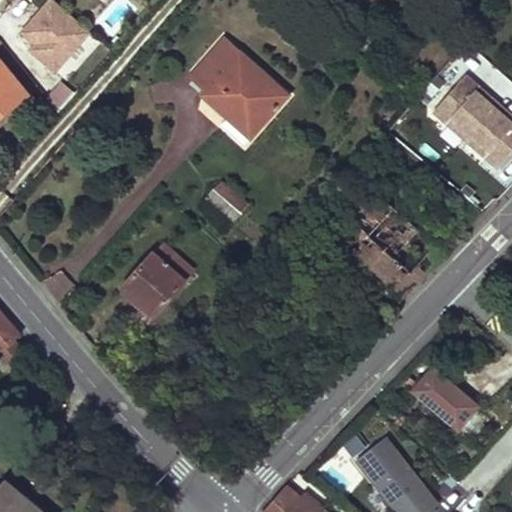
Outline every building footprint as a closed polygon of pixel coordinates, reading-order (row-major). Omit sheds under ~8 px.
[(55,71),(92,32),(58,0),(45,0),(14,33),(55,71)] [(287,41),(298,29),(275,8),(264,20),(287,41)] [(194,75),(209,89),(204,95),(230,117),(252,137),(289,95),(225,39),(194,75)] [(0,117),(29,94),(0,59),(0,117)] [(511,121),(496,107),(478,90),(481,87),(467,75),(435,111),(449,123),(455,116),(473,133),(492,149),(486,156),(500,168),(511,154),(511,121)] [(496,107),(511,121),(511,114),(481,87),(478,90),(496,107)] [(449,123),(486,156),(492,149),(473,133),(455,116),(449,123)] [(230,117),(223,125),(245,145),(252,137),(230,117)] [(221,182),(214,190),(242,214),(249,206),(221,182)] [(242,214),(214,190),(207,198),(234,222),(242,214)] [(332,244),(401,303),(446,252),(378,193),(332,244)] [(163,243),(154,253),(186,281),(194,271),(163,243)] [(186,281),(154,253),(124,287),(136,299),(132,303),(146,315),(150,311),(155,316),(186,281)] [(0,356),(6,364),(21,351),(13,341),(20,336),(0,313),(0,356)] [(411,386),(458,429),(482,402),(435,360),(411,386)] [(386,438),(357,462),(396,511),(431,511),(439,505),(386,438)] [(46,511),(44,509),(40,511),(37,511),(18,495),(22,491),(7,477),(0,485),(0,511),(46,511)] [(319,511),(322,510),(305,494),(301,498),(288,486),(263,511),(319,511)] [(45,507),(24,489),(22,491),(18,495),(37,511),(40,511),(44,509),(45,507)]
